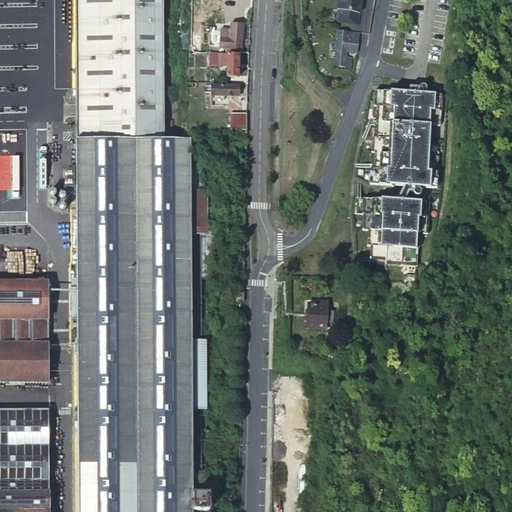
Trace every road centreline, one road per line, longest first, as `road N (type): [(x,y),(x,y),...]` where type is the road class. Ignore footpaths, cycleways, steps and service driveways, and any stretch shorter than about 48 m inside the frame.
road 1 (tertiary): [(268,247),(257,283),(252,511)]
road 2 (tertiary): [(267,0),(259,217),(268,247)]
road 3 (residential): [(354,101),(309,233),(268,247)]
road 4 (unknown): [(364,73),(386,84),(411,81),(436,0)]
